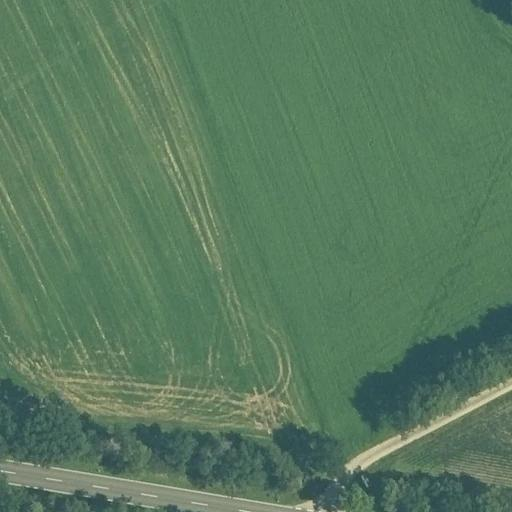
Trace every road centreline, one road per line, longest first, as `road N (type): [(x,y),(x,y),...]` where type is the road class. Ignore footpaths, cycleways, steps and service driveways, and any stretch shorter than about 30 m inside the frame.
road 1 (secondary): [(240,511),(0,472)]
road 2 (residential): [(331,511),(351,470),(511,382)]
